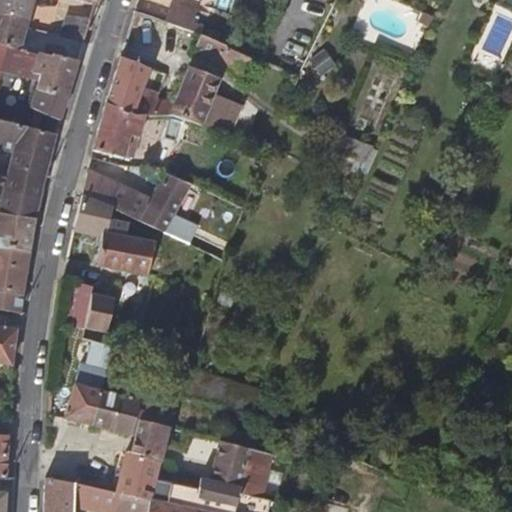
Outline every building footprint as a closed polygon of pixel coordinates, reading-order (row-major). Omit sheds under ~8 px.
[(0,0),(0,21),(19,28),(24,29),(25,25),(32,0),(0,0)] [(168,0),(163,24),(179,30),(186,7),(178,5),(179,0),(168,0)] [(60,37),(81,44),(90,21),(66,15),(60,37)] [(195,20),(189,34),(197,38),(209,42),(215,29),(195,20)] [(0,46),(7,48),(18,51),(24,29),(19,28),(0,21),(0,46)] [(250,47),(227,38),(225,37),(223,42),(221,47),(229,51),(246,58),(250,47)] [(222,70),(229,51),(221,47),(216,45),(209,42),(197,38),(190,57),(222,70)] [(45,119),(56,123),(75,65),(37,55),(32,72),(40,75),(29,109),(45,119)] [(148,70),(118,59),(103,105),(134,117),(139,98),(148,70)] [(170,117),(198,129),(216,83),(185,71),(172,105),(170,117)] [(139,98),(134,117),(143,118),(153,118),(158,102),(139,98)] [(172,105),(158,102),(153,118),(170,117),(172,105)] [(134,117),(103,105),(91,153),(123,161),(127,137),(138,139),(143,118),(134,117)] [(0,199),(0,215),(32,221),(53,137),(0,123),(0,152),(9,155),(0,199)] [(366,165),(371,148),(348,142),(344,159),(366,165)] [(116,184),(86,171),(81,196),(105,207),(116,184)] [(188,186),(165,175),(151,200),(116,184),(105,207),(109,209),(161,233),(188,186)] [(105,207),(81,196),(71,232),(99,237),(93,268),(145,278),(151,244),(103,234),(109,209),(105,207)] [(0,248),(26,253),(32,221),(0,215),(0,248)] [(0,310),(17,314),(26,253),(0,248),(0,310)] [(88,294),(88,291),(72,286),(64,324),(81,328),(82,323),(88,294)] [(139,305),(88,294),(82,323),(81,328),(132,340),(132,338),(134,330),(139,305)] [(0,363),(9,366),(13,332),(0,330),(0,363)] [(132,338),(138,340),(140,331),(134,330),(132,338)] [(69,355),(75,357),(79,339),(72,338),(69,355)] [(91,361),(104,364),(109,346),(79,339),(75,357),(91,361)] [(89,370),(102,373),(104,364),(91,361),(89,370)] [(187,391),(247,411),(256,386),(196,365),(187,391)] [(73,366),(69,384),(98,392),(102,373),(89,370),(73,366)] [(69,384),(62,419),(89,425),(98,392),(69,384)] [(98,392),(89,425),(128,436),(137,402),(98,392)] [(143,403),(138,422),(165,428),(170,411),(143,403)] [(124,454),(114,494),(148,500),(152,481),(164,434),(181,438),(181,441),(202,446),(203,439),(165,428),(138,422),(134,438),(130,455),(124,454)] [(215,423),(210,440),(216,442),(233,446),(238,430),(215,423)] [(152,481),(148,500),(185,508),(191,509),(192,507),(217,511),(274,511),(276,503),(259,500),(266,455),(233,446),(216,442),(207,481),(198,479),(197,489),(152,481)] [(82,486),(41,478),(40,511),(70,511),(71,504),(79,507),(82,486)] [(114,494),(82,486),(79,507),(94,511),(144,511),(148,500),(114,494)] [(184,511),(185,508),(148,500),(144,511),(184,511)]
